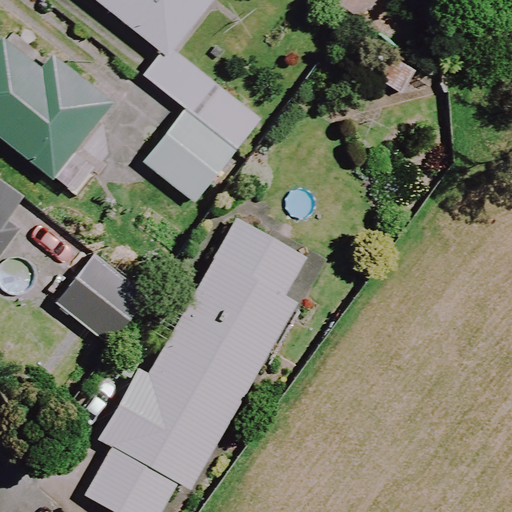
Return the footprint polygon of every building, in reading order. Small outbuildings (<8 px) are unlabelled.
[(168,52),(208,0),(87,0),(159,57),(140,80),(183,114),(140,167),(190,207),(257,123),(168,52)] [(371,0),(323,0),(356,23),(371,0)] [(100,111),(1,36),(0,37),(0,143),(69,196),(88,170),(68,154),(100,111)] [(0,258),(17,232),(4,224),(21,198),(0,185),(0,258)] [(301,261),(231,222),(147,373),(136,366),(95,439),(110,447),(81,500),(102,511),(158,511),(172,488),(185,495),(290,307),(279,301),(301,261)] [(144,295),(89,257),(54,309),(109,347),(144,295)]
